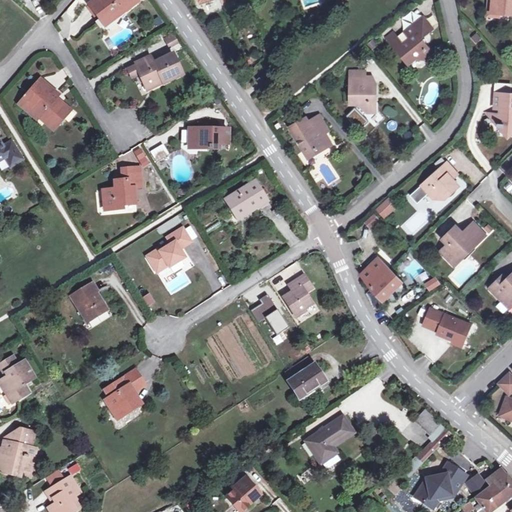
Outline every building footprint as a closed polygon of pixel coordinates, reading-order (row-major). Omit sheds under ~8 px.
[(94,0),(88,5),(99,20),(107,14),(112,21),(138,2),(136,0),(101,0),(99,2),(97,0),(94,0)] [(511,0),(487,0),(488,3),(490,3),(489,14),(511,15),(511,0)] [(104,27),(112,21),(107,14),(99,20),(104,27)] [(415,59),(426,60),(432,55),(420,39),(433,29),(424,18),(411,28),(398,38),(394,33),(388,38),(392,43),(391,43),(408,65),(415,59)] [(174,34),(165,38),(170,48),(179,44),(174,34)] [(158,62),(174,55),(172,51),(156,58),(158,62)] [(158,62),(156,58),(156,57),(136,66),(145,87),(164,78),(166,83),(183,75),(174,55),(158,62)] [(257,80),(264,88),(272,81),(265,73),(257,80)] [(351,77),(351,92),(351,104),(358,104),(367,113),(376,112),(376,85),(364,85),(364,77),(351,77)] [(136,80),(141,95),(145,93),(140,78),(136,80)] [(40,80),(37,83),(56,99),(58,95),(40,80)] [(37,83),(21,102),(34,114),(44,124),(50,118),(59,125),(71,111),(61,103),(58,107),(52,102),(56,99),(37,83)] [(511,94),(510,93),(495,92),(494,108),(500,108),(500,113),(494,112),(493,118),(495,118),(495,122),(497,123),(497,125),(502,125),(502,130),(511,130),(511,94)] [(32,117),(34,114),(21,102),(18,105),(32,117)] [(319,115),(307,122),(305,117),(289,127),(295,136),(307,155),(322,146),(323,149),(331,144),(324,133),(329,130),(319,115)] [(53,131),(59,125),(50,118),(44,124),(53,131)] [(189,129),(189,144),(198,144),(198,149),(219,150),(219,145),(228,145),(228,130),(189,129)] [(0,139),(0,161),(6,158),(11,167),(23,160),(13,142),(4,147),(0,139)] [(150,150),(154,161),(169,157),(166,146),(150,150)] [(132,154),(137,162),(144,158),(139,150),(132,154)] [(446,174),(451,170),(445,162),(420,185),(432,200),(444,200),(458,186),(446,174)] [(101,191),(103,208),(112,207),(113,211),(123,210),(123,207),(136,205),(134,188),(142,188),(140,168),(120,170),(121,181),(121,184),(113,185),(114,190),(101,191)] [(249,205),(253,211),(268,202),(255,182),(225,200),(234,214),(249,205)] [(374,207),(383,218),(397,207),(389,196),(374,207)] [(238,220),(253,211),(249,205),(234,214),(238,220)] [(364,221),(370,228),(380,220),(373,212),(364,221)] [(465,250),(468,254),(486,235),(473,223),(463,233),(455,226),(442,240),(447,245),(440,252),(449,262),(456,255),(458,257),(465,250)] [(169,268),(184,258),(177,246),(180,245),(182,247),(190,242),(182,228),(166,238),(170,245),(159,252),(158,250),(146,257),(155,271),(166,264),(168,266),(169,268)] [(454,268),(468,254),(465,250),(458,257),(456,255),(449,262),(454,268)] [(363,265),(368,270),(378,261),(373,256),(363,265)] [(378,261),(368,270),(362,275),(372,288),(384,301),(403,282),(380,259),(378,261)] [(166,264),(155,271),(156,273),(168,266),(166,264)] [(511,300),(511,275),(509,278),(504,283),(500,279),(490,289),(503,302),(511,302),(511,300)] [(500,279),(504,283),(509,278),(505,275),(500,279)] [(303,277),(292,283),(296,290),(293,292),(284,297),(295,315),(312,305),(304,293),(311,289),(303,277)] [(439,278),(430,287),(435,293),(446,286),(439,278)] [(91,285),(72,297),(87,322),(107,311),(91,285)] [(257,293),(248,298),(254,307),(262,301),(257,293)] [(149,308),(156,304),(151,294),(143,298),(149,308)] [(511,300),(511,302),(503,302),(511,309),(511,307),(511,300)] [(251,311),(255,318),(262,314),(258,307),(251,311)] [(463,343),(470,326),(429,310),(422,327),(437,333),(436,335),(453,342),(454,339),(463,343)] [(454,339),(453,342),(452,344),(461,348),(463,343),(454,339)] [(11,394),(15,402),(30,393),(25,385),(35,379),(25,362),(19,365),(13,357),(0,365),(8,377),(0,381),(0,384),(7,396),(11,394)] [(290,380),(312,366),(307,359),(285,373),(290,380)] [(314,365),(312,366),(290,380),(288,382),(299,400),(320,386),(325,383),(314,365)] [(135,393),(138,391),(144,387),(135,372),(105,391),(110,398),(105,401),(112,411),(116,408),(122,417),(142,404),(135,393)] [(511,390),(511,377),(508,373),(497,384),(508,394),(511,390)] [(320,386),(299,400),(304,406),(324,393),(320,386)] [(145,402),(138,391),(135,393),(142,404),(145,402)] [(11,404),(15,402),(11,394),(7,396),(11,404)] [(511,421),(511,402),(507,401),(501,418),(511,421)] [(118,420),(122,417),(116,408),(112,411),(118,420)] [(445,430),(424,410),(416,419),(431,434),(429,437),(434,442),(417,458),(404,472),(408,477),(409,476),(412,473),(415,469),(422,462),(443,440),(450,434),(445,430)] [(322,464),(337,454),(333,448),(354,434),(343,418),(306,442),(322,464)] [(4,440),(1,450),(1,451),(4,451),(3,456),(0,455),(0,464),(1,465),(0,466),(0,470),(2,473),(20,478),(22,470),(32,472),(35,458),(28,457),(29,449),(32,450),(35,434),(20,430),(16,432),(15,438),(10,437),(4,440)] [(450,434),(443,440),(476,470),(483,464),(450,434)] [(36,451),(32,450),(29,449),(28,457),(35,458),(36,451)] [(445,475),(451,466),(446,463),(438,476),(445,475)] [(79,465),(69,467),(71,475),(81,473),(79,465)] [(451,466),(445,475),(438,476),(425,479),(414,497),(426,505),(430,500),(440,497),(444,499),(452,498),(466,476),(451,466)] [(488,489),(476,498),(475,499),(478,504),(474,508),(476,511),(491,511),(506,501),(511,496),(511,482),(501,469),(499,471),(495,474),(486,481),(491,487),(488,489)] [(55,472),(42,481),(48,491),(62,483),(55,472)] [(466,485),(476,498),(488,489),(477,476),(466,485)] [(72,503),(76,500),(74,497),(80,493),(70,478),(62,483),(48,491),(46,492),(51,501),(53,500),(55,504),(50,507),(52,511),(73,511),(76,511),(72,503)] [(256,500),(257,498),(259,496),(244,479),(230,491),(232,493),(224,499),(235,511),(242,511),(247,508),(248,506),(249,505),(252,504),(256,500)] [(395,506),(392,507),(394,511),(409,511),(412,510),(398,487),(387,494),(395,506)] [(430,500),(426,505),(432,509),(440,497),(430,500)] [(81,507),(76,500),(72,503),(76,511),(81,507)]
